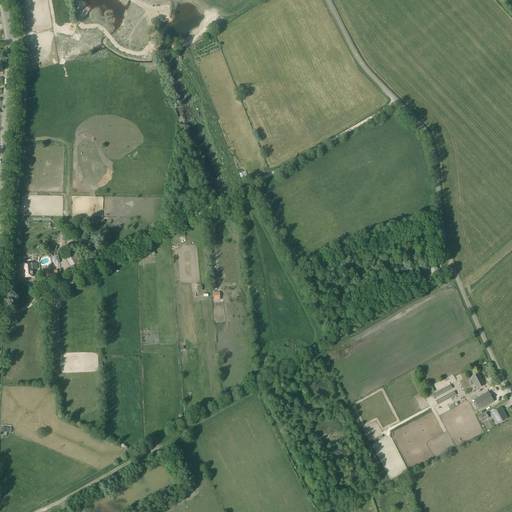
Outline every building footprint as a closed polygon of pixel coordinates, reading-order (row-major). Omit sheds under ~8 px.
[(63,259),(69,268),(78,262),(73,253),(63,259)] [(22,278),(28,278),(35,278),(34,270),(37,269),(37,264),(27,264),(20,265),(22,278)] [(45,271),(41,272),(42,279),(46,279),(46,277),(57,276),(56,270),(46,271),(45,271)] [(478,374),(470,378),(472,381),(469,383),(471,385),(473,384),(477,390),(485,385),(478,374)] [(473,400),(476,405),(479,410),(494,401),(488,391),(473,400)] [(435,402),(437,406),(456,396),(454,392),(435,402)] [(491,414),(494,420),(497,419),(499,423),(499,422),(502,422),(504,420),(506,419),(506,418),(501,408),(491,414)] [(485,414),(478,418),(481,422),(488,418),(485,414)] [(6,437),(6,436),(7,432),(10,433),(11,428),(1,427),(1,430),(0,430),(0,431),(1,432),(0,437),(6,437)]
